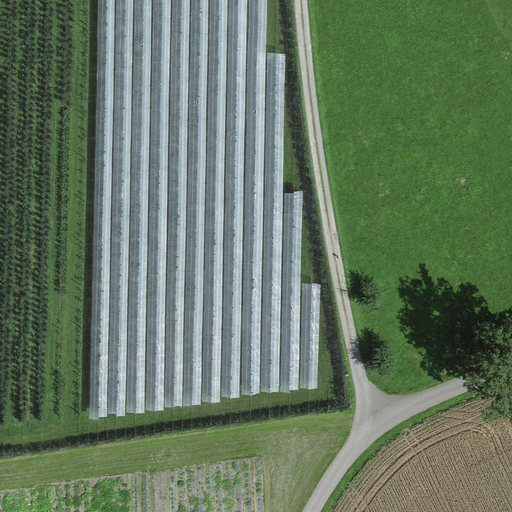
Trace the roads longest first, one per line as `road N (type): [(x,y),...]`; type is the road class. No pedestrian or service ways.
road 1 (track): [(300,0),(337,262),(361,386),(377,426)]
road 2 (track): [(511,365),(377,426)]
